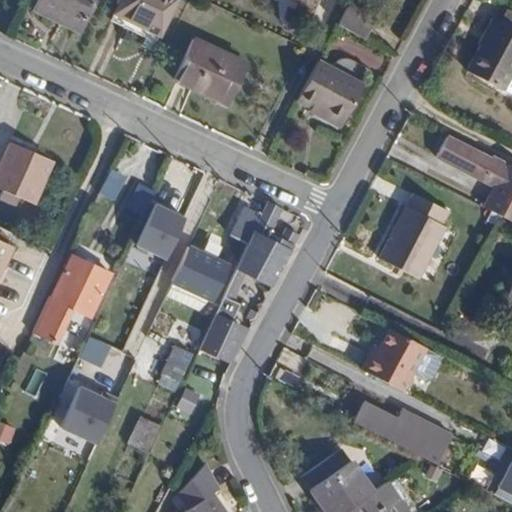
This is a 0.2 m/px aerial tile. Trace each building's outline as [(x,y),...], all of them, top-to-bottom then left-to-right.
[(36,0),(36,2),(63,16),(60,23),(76,30),(91,0),(36,0)] [(118,0),(114,8),(113,12),(157,34),(174,0),(118,0)] [(63,16),(36,2),(31,10),(59,23),(60,23),(63,16)] [(334,26),(361,40),(369,23),(343,9),(334,26)] [(511,17),(502,12),(497,21),(511,29),(511,17)] [(511,29),(497,21),(493,20),(466,72),(502,92),(502,91),(511,72),(511,29)] [(189,44),(172,83),(224,106),(241,68),(189,44)] [(314,63),(293,102),(308,110),(309,107),(340,124),(359,87),(314,63)] [(511,72),(502,91),(511,96),(511,95),(511,72)] [(309,107),(308,110),(307,113),(337,130),(340,124),(309,107)] [(483,206),(501,216),(511,222),(511,165),(494,156),(490,160),(445,138),(436,157),(492,187),(483,206)] [(8,143),(0,159),(0,187),(0,188),(0,189),(0,196),(12,202),(16,195),(30,202),(49,163),(8,143)] [(154,194),(152,199),(165,204),(179,173),(166,168),(154,194)] [(107,169),(96,194),(114,203),(126,179),(107,169)] [(129,210),(143,217),(152,199),(154,194),(140,188),(129,210)] [(412,193),(389,240),(379,260),(417,280),(428,260),(444,228),(441,226),(447,212),(412,193)] [(246,244),(198,348),(224,360),(234,342),(229,339),(237,325),(230,321),(237,304),(232,301),(245,276),(269,287),(297,235),(286,230),(279,242),(270,237),(281,212),(266,204),(257,221),(246,244)] [(230,236),(246,244),(257,221),(240,214),(230,236)] [(133,266),(170,283),(186,249),(149,232),(133,266)] [(0,241),(0,266),(9,246),(0,241)] [(186,249),(170,283),(209,302),(224,267),(186,249)] [(64,264),(31,333),(58,345),(78,307),(89,312),(107,274),(69,257),(66,264),(64,264)] [(311,318),(346,335),(359,307),(324,290),(311,318)] [(511,296),(507,293),(503,301),(511,305),(511,296)] [(101,306),(86,341),(102,349),(117,314),(101,306)] [(234,342),(224,360),(229,362),(246,329),(237,325),(229,339),(234,342)] [(371,355),(363,370),(405,392),(428,348),(389,328),(375,357),(371,355)] [(113,401),(76,384),(57,426),(94,443),(113,401)] [(356,418),(439,459),(447,443),(452,434),(402,410),(397,419),(363,403),(356,418)] [(146,449),(157,422),(138,414),(126,441),(146,449)] [(511,449),(493,438),(484,455),(503,465),(511,449)] [(439,459),(436,465),(451,472),(462,451),(447,443),(439,459)] [(511,449),(503,465),(493,484),(511,495),(511,449)] [(322,511),(337,511),(338,511),(369,490),(346,459),(333,469),(324,456),(303,471),(297,475),(322,511)] [(389,478),(381,484),(399,511),(401,511),(408,506),(389,478)] [(369,490),(338,511),(337,511),(399,511),(381,484),(380,482),(369,490)] [(179,511),(220,511),(206,492),(179,511)]
